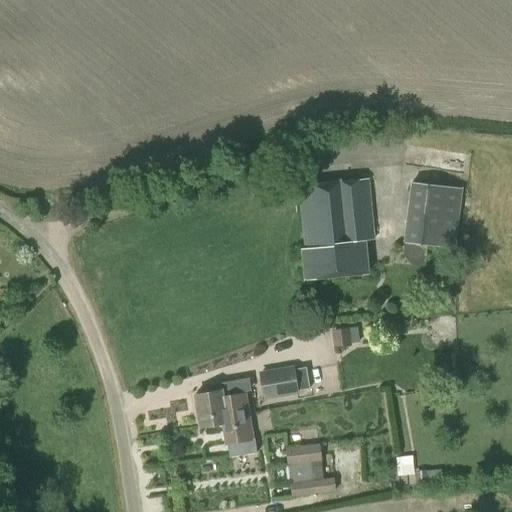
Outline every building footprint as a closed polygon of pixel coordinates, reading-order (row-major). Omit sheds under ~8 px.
[(305,280),(367,273),(364,240),(375,239),(369,178),(298,185),(304,250),(302,250),(305,280)] [(455,248),(462,189),(411,182),(403,242),(455,248)] [(333,347),(351,345),(349,328),(331,329),(333,347)] [(294,369),(294,365),(258,372),(264,401),(299,394),(298,391),(309,388),(305,367),(294,369)] [(241,404),(239,395),(222,397),(221,391),(195,395),(200,427),(222,423),(226,422),(224,411),(228,411),(228,406),(241,404)] [(222,423),(226,444),(253,439),(245,394),(239,395),(241,404),(228,406),(228,411),(224,411),(226,422),(222,423)] [(323,479),(320,461),(321,461),(319,444),(285,448),(287,464),(289,464),(291,483),(290,484),(291,497),(335,491),(334,477),(323,479)] [(397,476),(407,475),(405,456),(395,458),(397,476)] [(443,479),(442,469),(426,471),(427,481),(443,479)]
